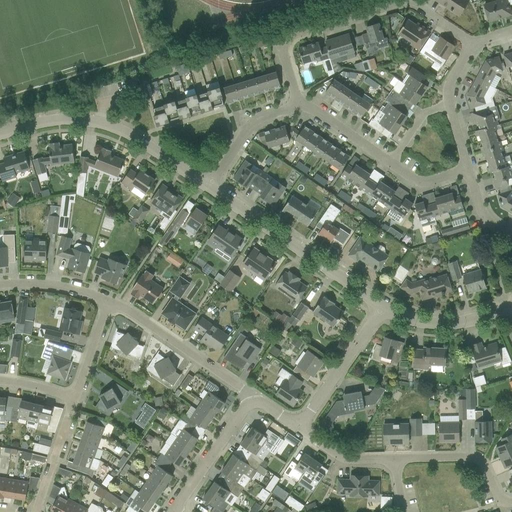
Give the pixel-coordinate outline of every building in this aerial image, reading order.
[(458,15),(468,1),(466,0),(435,0),(450,10),(452,12),(452,11),(458,15)] [(500,0),(501,0),(484,6),(489,22),(511,15),(506,0),(500,0)] [(421,29),(415,25),(405,18),(399,27),(402,28),(397,34),(412,43),(410,46),(418,51),(430,32),(423,27),(421,29)] [(361,35),(364,45),(366,49),(376,45),(378,49),(388,46),(386,38),(383,39),(378,24),(366,28),(368,33),(361,35)] [(325,42),(328,51),(330,59),(329,59),(332,67),(334,73),(341,69),(335,64),(344,61),(343,55),(345,54),(347,60),(355,57),(348,35),(325,42)] [(427,41),(419,53),(441,67),(445,60),(454,46),(440,37),(434,46),(427,41)] [(266,40),(255,43),(257,48),(267,45),(266,40)] [(255,43),(245,46),(246,51),(257,48),(255,43)] [(318,43),(298,49),(303,64),(315,60),(316,62),(329,58),(326,47),(320,49),(318,43)] [(511,52),(503,55),(506,65),(507,68),(511,66),(511,52)] [(403,60),(410,64),(414,58),(407,54),(403,60)] [(501,67),(500,64),(498,57),(492,59),(492,58),(490,59),(485,61),(476,79),(489,86),(492,80),(496,74),(502,71),(502,70),(501,67)] [(367,60),(361,62),(365,72),(365,71),(370,69),(367,60)] [(361,62),(353,64),(355,71),(365,72),(361,62)] [(169,73),(182,71),(181,64),(168,66),(169,73)] [(407,74),(401,83),(421,96),(427,87),(418,81),(422,75),(419,73),(408,66),(404,71),(407,74)] [(332,67),(325,69),(328,77),(334,73),(332,67)] [(276,72),(265,75),(270,91),(280,88),(276,72)] [(265,75),(255,79),(259,94),(270,91),(265,75)] [(364,82),(369,85),(372,81),(367,77),(364,82)] [(343,86),(332,78),(324,83),(329,87),(325,93),(334,99),(343,86)] [(255,79),(244,82),(249,97),(259,94),(255,79)] [(489,86),(476,79),(466,96),(468,101),(467,101),(468,103),(469,103),(470,109),(485,104),(483,98),(489,86)] [(372,81),(369,85),(375,89),(378,85),(372,81)] [(392,89),(388,95),(399,103),(403,97),(415,105),(421,96),(401,83),(399,81),(392,90),(392,89)] [(244,82),(234,85),(238,100),(249,97),(244,82)] [(238,100),(234,85),(223,88),(228,104),(238,100)] [(343,86),(334,99),(343,105),(352,92),(343,86)] [(219,87),(207,91),(207,92),(213,108),(223,105),(222,98),(223,98),(219,87)] [(207,92),(196,96),(201,111),(201,112),(202,113),(213,109),(213,108),(207,92)] [(352,92),(343,105),(352,112),(361,98),(352,92)] [(361,98),(352,112),(361,118),(373,101),(364,94),(361,98)] [(185,98),(186,99),(190,115),(201,112),(201,111),(196,96),(196,95),(185,98)] [(407,117),(395,109),(399,103),(388,95),(384,101),(387,103),(384,107),(382,106),(379,110),(385,114),(385,115),(401,126),(407,117)] [(186,99),(175,102),(180,118),(180,119),(191,116),(190,115),(186,99)] [(164,104),(164,106),(169,122),(180,118),(175,102),(174,101),(164,104)] [(164,106),(153,109),(154,115),(153,116),(157,127),(169,123),(169,122),(164,106)] [(478,124),(480,130),(495,126),(498,125),(496,121),(500,119),(495,106),(472,113),(475,125),(478,124)] [(372,119),(368,125),(379,132),(383,127),(394,135),(401,126),(385,115),(385,114),(379,110),(373,120),(372,119)] [(285,126),(271,130),(276,145),(289,141),(288,136),(292,135),(293,129),(286,131),(285,126)] [(293,129),(292,135),(296,137),(295,139),(304,145),(313,132),(304,126),(299,133),(293,129)] [(480,130),(475,131),(476,136),(479,136),(480,141),(496,136),(494,131),(496,130),(495,126),(480,130)] [(276,145),(271,130),(258,134),(260,141),(265,139),(268,148),(276,145)] [(313,132),(304,145),(313,152),(322,139),(313,132)] [(496,136),(480,141),(482,147),(480,148),(481,152),(501,146),(508,144),(506,140),(498,143),(496,136)] [(322,139),(313,152),(322,158),(331,145),(322,139)] [(49,147),(49,154),(50,158),(42,159),(41,157),(33,160),(37,175),(46,173),(44,165),(50,164),(51,165),(74,162),(72,144),(59,146),(58,143),(49,144),(49,147)] [(331,145),(322,158),(331,164),(340,151),(331,145)] [(501,146),(481,152),(483,157),(485,156),(487,162),(502,157),(500,151),(503,151),(501,146)] [(80,157),(79,166),(78,172),(86,173),(87,165),(118,177),(124,161),(109,155),(111,151),(102,148),(101,151),(100,151),(96,162),(88,159),(88,158),(80,157)] [(340,151),(331,164),(340,170),(343,165),(349,157),(340,151)] [(0,164),(0,175),(2,181),(16,177),(15,173),(29,169),(24,152),(3,159),(4,164),(0,164)] [(502,157),(487,162),(488,167),(486,168),(488,173),(493,172),(508,167),(506,163),(504,163),(502,157)] [(250,164),(245,160),(233,179),(246,188),(248,186),(254,191),(265,174),(268,169),(265,166),(262,172),(258,169),(255,174),(247,168),(250,164)] [(303,166),(298,162),(295,167),(300,170),(303,166)] [(347,165),(342,173),(340,175),(353,184),(363,170),(355,165),(353,169),(347,165)] [(508,167),(493,172),(494,178),(492,178),(495,190),(498,189),(510,185),(511,184),(511,165),(508,167)] [(303,166),(300,170),(306,174),(309,170),(303,166)] [(130,170),(125,178),(121,183),(131,190),(134,187),(145,194),(154,180),(140,170),(137,175),(130,170)] [(363,170),(353,184),(365,192),(372,182),(367,179),(370,175),(363,170)] [(48,179),(46,173),(37,175),(39,182),(48,179)] [(265,174),(254,191),(260,195),(259,197),(273,206),(285,188),(280,184),(272,179),(265,174)] [(313,179),(318,183),(321,178),(316,174),(313,179)] [(306,179),(301,175),(298,181),(303,184),(306,179)] [(321,178),(318,183),(324,186),(327,182),(321,178)] [(372,182),(365,192),(378,201),(387,187),(380,182),(377,186),(372,182)] [(77,183),(76,194),(83,197),(85,184),(77,183)] [(511,193),(510,185),(498,189),(500,194),(497,195),(499,201),(498,201),(499,203),(501,207),(511,213),(511,193)] [(160,187),(155,196),(150,202),(162,211),(159,215),(169,221),(176,211),(174,210),(182,199),(173,193),(172,195),(160,187)] [(387,187),(378,201),(390,209),(397,199),(392,196),(395,192),(387,187)] [(346,195),(340,191),(337,196),(343,199),(346,195)] [(6,202),(13,207),(20,198),(13,193),(6,202)] [(452,193),(443,196),(448,212),(463,208),(459,196),(453,198),(452,193)] [(62,199),(59,216),(69,218),(71,203),(74,203),(75,194),(62,196),(62,199)] [(346,195),(343,199),(348,203),(351,199),(346,195)] [(292,196),(287,203),(281,212),(288,217),(290,215),(307,226),(313,218),(318,211),(307,204),(306,205),(292,196)] [(436,203),(430,205),(434,217),(434,216),(448,212),(443,196),(434,198),(436,203)] [(48,216),(46,232),(59,234),(61,217),(59,217),(59,216),(62,199),(58,198),(57,206),(51,206),(49,216),(48,216)] [(397,199),(390,209),(386,215),(399,223),(403,218),(407,212),(412,204),(405,199),(402,203),(397,199)] [(414,205),(419,221),(421,228),(436,223),(434,216),(434,217),(430,205),(424,207),(423,202),(414,205)] [(330,204),(324,213),(318,222),(324,225),(318,234),(330,243),(339,231),(330,225),(340,211),(330,204)] [(344,204),(342,208),(352,215),(354,211),(344,204)] [(133,218),(131,219),(139,224),(148,211),(141,206),(137,211),(133,218)] [(133,208),(128,214),(133,218),(137,211),(133,208)] [(182,209),(176,217),(174,220),(187,230),(189,226),(196,231),(207,216),(196,208),(191,215),(182,209)] [(370,212),(365,208),(362,212),(367,216),(370,212)] [(370,212),(367,216),(373,220),(371,223),(378,228),(380,224),(373,219),(376,216),(370,212)] [(392,221),(381,213),(376,219),(382,224),(387,218),(392,221)] [(448,224),(450,229),(441,232),(442,237),(454,233),(453,228),(452,228),(451,223),(448,224)] [(467,223),(453,228),(454,233),(469,229),(467,223)] [(389,228),(384,224),(380,229),(392,237),(394,234),(388,229),(389,228)] [(218,226),(213,234),(207,242),(216,248),(214,250),(229,260),(239,246),(239,247),(241,245),(240,244),(243,240),(233,233),(231,235),(218,226)] [(174,232),(168,228),(158,243),(164,247),(174,232)] [(0,266),(7,266),(7,263),(15,262),(15,252),(14,235),(3,235),(3,248),(0,248),(0,266)] [(81,272),(84,272),(87,263),(89,254),(90,249),(89,246),(77,243),(74,245),(73,249),(68,248),(71,239),(62,236),(59,245),(56,255),(70,259),(67,268),(75,270),(76,271),(78,272),(79,272),(81,272)] [(437,236),(430,238),(425,239),(426,245),(432,243),(438,241),(437,236)] [(24,240),(24,252),(23,262),(32,263),(32,261),(45,261),(46,241),(39,240),(39,238),(32,238),(32,240),(24,240)] [(387,256),(383,254),(385,252),(384,248),(380,246),(376,246),(375,248),(360,238),(348,255),(356,261),(359,257),(368,263),(368,264),(373,268),(373,269),(375,270),(375,269),(377,271),(383,262),(387,256)] [(432,244),(434,251),(440,249),(438,242),(432,244)] [(254,248),(248,257),(242,266),(264,280),(276,263),(254,248)] [(169,265),(175,259),(166,250),(160,256),(169,265)] [(100,258),(98,263),(94,273),(102,276),(101,278),(116,283),(118,276),(121,277),(126,266),(118,262),(118,261),(117,259),(116,258),(115,258),(113,258),(112,259),(111,260),(109,259),(108,261),(100,258)] [(456,262),(448,265),(453,280),(460,278),(456,262)] [(213,268),(207,263),(201,271),(207,276),(213,268)] [(142,274),(137,281),(131,290),(133,291),(130,294),(137,299),(140,295),(153,304),(158,296),(163,289),(150,280),(153,275),(146,271),(143,275),(142,274)] [(219,285),(230,292),(235,296),(237,293),(232,290),(240,278),(229,271),(219,285)] [(485,288),(479,271),(463,276),(469,293),(485,288)] [(285,273),(279,281),(275,287),(297,302),(301,296),(306,287),(298,282),(299,279),(289,272),(287,274),(285,273)] [(250,273),(247,278),(253,282),(257,277),(250,273)] [(411,284),(406,280),(400,288),(409,294),(419,291),(422,300),(442,294),(444,294),(444,293),(451,291),(448,281),(451,280),(449,274),(445,275),(417,284),(417,282),(411,284)] [(172,299),(168,306),(162,314),(169,319),(168,320),(174,324),(175,323),(184,329),(190,321),(195,314),(176,302),(179,297),(188,284),(179,278),(170,291),(176,295),(172,299)] [(312,313),(328,324),(329,322),(331,322),(335,324),(344,313),(333,305),(334,304),(324,297),(323,298),(322,298),(312,313)] [(0,322),(14,320),(11,302),(0,303),(0,322)] [(292,316),(283,329),(286,331),(291,324),(293,326),(294,327),(298,320),(299,321),(308,307),(300,302),(292,316)] [(16,323),(17,323),(16,330),(23,331),(24,324),(27,307),(18,305),(16,323)] [(23,331),(22,334),(31,336),(33,321),(35,308),(27,307),(24,324),(23,331)] [(78,326),(81,312),(75,311),(75,309),(71,308),(70,310),(64,308),(59,330),(79,334),(81,327),(78,326)] [(250,314),(255,317),(258,312),(255,310),(253,309),(250,314)] [(269,320),(283,329),(292,316),(291,315),(289,318),(283,314),(281,316),(275,311),(269,320)] [(202,318),(200,321),(194,329),(204,336),(200,342),(205,345),(207,342),(219,350),(228,336),(202,318)] [(236,339),(229,350),(223,358),(241,370),(247,362),(250,364),(256,356),(260,349),(246,340),(247,338),(241,334),(246,326),(242,323),(233,337),(236,339)] [(37,336),(44,338),(59,341),(60,333),(39,328),(37,336)] [(116,345),(127,355),(128,355),(139,358),(139,359),(139,360),(144,346),(143,345),(143,347),(137,345),(138,343),(135,340),(136,339),(116,332),(117,329),(116,329),(109,349),(110,350),(111,348),(113,348),(116,345)] [(384,337),(381,347),(376,344),(370,359),(379,362),(381,356),(392,359),(390,365),(396,366),(400,355),(394,353),(398,341),(384,337)] [(291,343),(298,349),(302,343),(294,338),(291,343)] [(19,357),(22,341),(13,339),(10,356),(19,357)] [(51,361),(50,364),(47,374),(44,382),(49,383),(52,375),(64,380),(71,362),(65,360),(69,349),(47,342),(42,357),(51,361)] [(472,351),(475,360),(478,368),(500,361),(501,365),(511,362),(505,347),(497,349),(495,344),(481,348),(480,343),(472,346),(473,350),(472,351)] [(272,345),(268,352),(276,358),(281,351),(272,345)] [(415,350),(414,360),(414,369),(427,370),(428,365),(445,366),(445,359),(446,349),(423,348),(423,350),(415,350)] [(158,351),(152,361),(146,369),(147,369),(148,367),(150,369),(154,367),(161,380),(162,379),(172,385),(172,386),(172,387),(181,374),(180,374),(179,375),(174,372),(176,371),(174,367),(175,366),(157,354),(159,351),(158,351)] [(296,365),(292,371),(307,381),(311,376),(312,377),(323,362),(307,351),(297,366),(296,365)] [(264,358),(259,365),(264,368),(269,361),(264,358)] [(130,371),(137,373),(140,365),(133,362),(130,371)] [(277,375),(279,377),(275,383),(280,387),(276,394),(292,405),(296,399),(297,400),(302,392),(298,389),(302,382),(281,368),(277,375)] [(185,389),(193,377),(188,374),(180,386),(185,389)] [(208,391),(202,401),(217,411),(218,412),(225,403),(215,396),(218,392),(218,390),(218,389),(218,388),(217,387),(208,381),(204,387),(209,391),(208,392),(208,391)] [(105,392),(100,399),(95,407),(92,405),(92,406),(108,417),(116,405),(120,403),(120,402),(127,391),(115,383),(115,384),(116,385),(113,390),(112,388),(105,392)] [(461,389),(461,400),(458,400),(458,420),(466,420),(466,409),(465,389),(461,389)] [(474,389),(465,389),(466,409),(474,409),(474,389)] [(342,395),(343,398),(343,400),(336,402),(322,422),(324,431),(330,436),(333,431),(332,424),(340,412),(339,409),(345,407),(346,412),(364,409),(363,406),(375,404),(380,396),(371,392),(367,398),(362,399),(361,391),(342,395)] [(130,401),(138,406),(143,399),(135,393),(130,401)] [(0,422),(4,422),(4,420),(10,421),(12,407),(5,406),(6,398),(0,397),(0,422)] [(153,398),(154,406),(163,405),(161,397),(153,398)] [(12,407),(10,421),(15,422),(16,418),(27,421),(32,403),(21,401),(19,408),(12,407)] [(202,401),(196,410),(211,420),(217,411),(202,401)] [(38,423),(42,406),(32,403),(27,421),(26,426),(36,429),(38,423)] [(42,406),(38,423),(48,426),(47,431),(54,433),(59,418),(51,416),(53,409),(42,406)] [(157,416),(163,420),(169,412),(162,408),(157,416)] [(183,414),(179,419),(194,429),(198,424),(204,429),(211,420),(196,410),(190,418),(183,414)] [(474,422),(475,432),(475,442),(491,442),(490,422),(482,422),(482,411),(474,411),(474,422)] [(104,427),(106,422),(101,420),(97,419),(95,424),(87,422),(83,432),(100,438),(104,427)] [(179,419),(176,424),(169,433),(176,438),(191,448),(198,439),(191,434),(194,429),(179,419)] [(421,435),(420,424),(420,419),(410,419),(410,435),(421,435)] [(439,443),(459,442),(458,422),(438,423),(439,443)] [(434,423),(420,424),(421,435),(435,435),(434,423)] [(408,424),(383,425),(384,444),(393,444),(392,441),(408,440),(408,424)] [(247,435),(246,436),(262,447),(269,452),(278,437),(267,429),(263,435),(252,427),(251,429),(248,428),(245,433),(247,435)] [(83,432),(80,442),(97,448),(100,438),(83,432)] [(511,464),(511,436),(511,435),(501,440),(503,444),(495,448),(504,468),(511,464)] [(262,447),(246,436),(240,445),(251,452),(248,457),(259,465),(264,469),(268,463),(263,460),(269,452),(262,447)] [(176,438),(170,447),(185,457),(191,448),(176,438)] [(293,443),(298,447),(302,442),(297,438),(293,443)] [(80,442),(76,452),(93,458),(97,448),(80,442)] [(34,443),(32,451),(47,455),(50,447),(46,446),(34,443)] [(161,453),(157,458),(169,466),(172,461),(179,466),(185,457),(170,447),(164,456),(161,453)] [(46,457),(22,451),(20,458),(30,461),(31,460),(34,460),(44,463),(46,457)] [(100,461),(93,458),(76,452),(73,463),(80,466),(78,471),(83,473),(88,475),(92,478),(94,470),(97,469),(100,461)] [(291,461),(286,470),(284,473),(290,477),(290,476),(298,481),(302,475),(313,459),(304,453),(296,465),(291,461)] [(113,467),(120,457),(116,454),(109,464),(113,467)] [(233,454),(227,463),(250,479),(251,480),(256,472),(263,476),(267,471),(264,469),(259,465),(248,457),(245,462),(233,454)] [(157,466),(151,475),(166,485),(172,476),(165,471),(169,466),(157,458),(154,464),(157,466)] [(313,459),(302,475),(298,481),(306,487),(306,488),(311,491),(319,480),(314,477),(322,465),(313,459)] [(250,479),(227,463),(221,472),(233,480),(229,485),(241,492),(244,487),(250,479)] [(59,468),(57,473),(70,478),(72,472),(59,468)] [(113,469),(109,474),(113,477),(117,472),(114,470),(113,469)] [(107,474),(101,483),(106,486),(112,477),(107,474)] [(151,475),(145,484),(160,494),(166,485),(151,475)] [(338,480),(337,490),(337,493),(350,494),(350,496),(367,497),(367,495),(378,495),(378,482),(367,481),(367,477),(350,476),(350,481),(338,480)] [(17,480),(14,498),(25,500),(27,490),(34,491),(34,492),(39,478),(30,477),(28,483),(28,482),(17,480)] [(3,496),(4,497),(14,498),(17,480),(6,479),(3,496)] [(240,493),(241,492),(229,485),(226,490),(214,482),(208,490),(224,501),(228,504),(231,506),(240,493)] [(53,484),(48,498),(47,502),(53,505),(50,510),(53,511),(62,511),(69,500),(59,494),(59,495),(58,494),(61,489),(53,484)] [(145,484),(139,492),(139,493),(154,503),(160,494),(145,484)] [(270,493),(273,488),(267,484),(264,489),(270,493)] [(106,492),(99,487),(94,494),(101,499),(106,492)] [(224,501),(208,490),(202,499),(214,507),(210,511),(222,511),(228,504),(224,501)] [(147,511),(154,503),(139,493),(132,502),(128,498),(126,501),(124,503),(126,504),(129,506),(132,509),(136,511),(137,511),(141,507),(147,511)] [(279,499),(284,502),(287,496),(283,493),(279,499)] [(69,500),(62,511),(74,511),(78,505),(69,500)] [(296,500),(291,507),(298,511),(299,511),(304,505),(296,500)] [(313,511),(318,510),(314,502),(305,506),(307,511),(313,511)] [(78,505),(74,511),(94,511),(95,511),(96,511),(98,507),(91,503),(87,510),(78,505)] [(280,503),(277,507),(273,511),(281,511),(282,511),(285,507),(280,503)]
